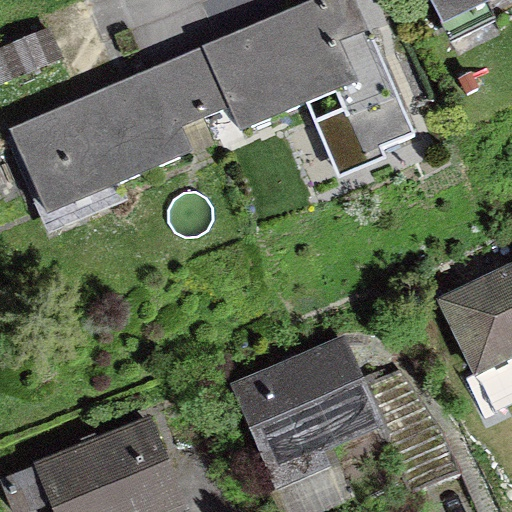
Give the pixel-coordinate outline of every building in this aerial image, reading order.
[(312,0),(229,37),(201,49),(129,81),(14,132),(50,216),(193,153),(183,132),(228,112),(239,137),(339,93),(347,111),(313,126),(338,181),(387,159),(383,150),(415,136),(354,0),(312,0)] [(428,0),(441,27),(497,0),(428,0)] [(0,49),(0,87),(65,62),(53,29),(0,49)] [(511,361),(511,274),(448,304),(482,376),(511,361)] [(278,511),(329,511),(354,501),(332,453),(381,432),(410,497),(462,475),(410,356),(361,378),(343,338),(229,388),(274,492),(270,494),(278,511)] [(34,469),(0,482),(0,483),(11,511),(35,511),(48,507),(50,511),(187,511),(149,417),(32,464),(34,469)]
